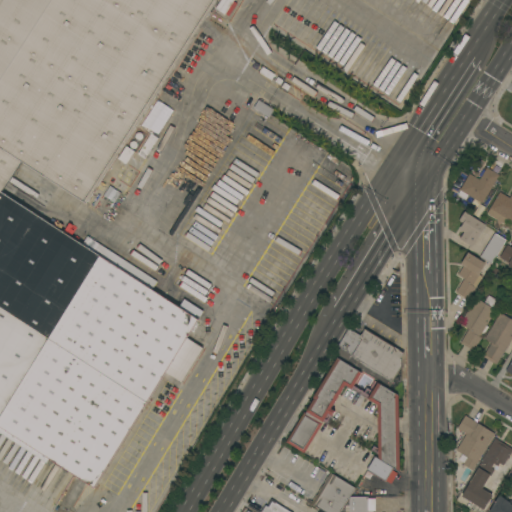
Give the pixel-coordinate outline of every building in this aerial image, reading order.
[(0,147),(0,0),(218,0),(203,23),(87,203),(21,161),(0,147)] [(219,0),(215,10),(229,16),(236,0),(235,0),(219,0)] [(0,147),(21,161),(1,192),(74,239),(0,358),(0,147)] [(482,204),(468,195),(465,200),(457,195),(460,191),(460,190),(469,174),(479,180),(487,168),(499,175),(482,204)] [(500,192),(510,198),(511,194),(511,222),(507,218),(504,224),(487,214),(500,192)] [(486,225),(472,247),(460,239),(464,232),(459,229),(463,222),(459,220),(465,212),(486,225)] [(491,264),(481,258),(481,257),(480,257),(494,233),(506,240),(491,264)] [(0,358),(74,239),(82,244),(87,236),(157,282),(152,289),(180,307),(185,299),(204,312),(188,338),(203,348),(181,382),(168,374),(94,488),(49,459),(46,463),(0,432),(0,358)] [(511,270),(507,267),(510,263),(499,257),(507,245),(511,247),(511,270)] [(464,278),(458,275),(463,266),(461,264),(468,253),(486,263),(479,274),(484,277),(477,289),(475,288),(468,300),(456,292),(464,278)] [(475,297),(484,302),(488,295),(499,302),(495,310),(496,310),(486,326),(488,327),(474,351),(460,343),(469,328),(467,327),(466,329),(460,325),(461,324),(460,324),(475,297)] [(511,338),(496,365),(483,357),(491,343),(484,339),(500,312),(511,319),(511,317),(511,338)] [(389,386),(336,355),(340,348),(338,346),(348,329),(361,336),(364,330),(404,353),(401,359),(401,367),(389,386)] [(378,459),(378,405),(345,385),(331,408),(335,411),(332,416),(328,413),(322,423),(304,453),(286,442),(304,412),(306,413),(314,398),(313,398),(337,358),(361,372),(353,386),(364,392),(366,388),(373,391),(378,383),(399,395),(400,472),(393,468),(378,459)] [(472,470),(463,464),(468,457),(456,450),(465,436),(461,433),(462,432),(457,429),(465,415),(495,434),(472,470)] [(499,463),(498,466),(493,464),(491,468),(494,470),(486,483),(472,475),(495,438),(511,448),(511,450),(503,465),(499,463)] [(385,481),(367,469),(375,457),(378,459),(393,468),(385,481)] [(340,511),(324,511),(311,504),(330,473),(355,488),(340,511)] [(489,511),(499,495),(510,502),(510,500),(511,501),(511,511),(489,511)] [(350,497),(368,497),(368,511),(350,511),(350,499),(350,497)] [(260,511),(265,505),(267,506),(271,498),(277,502),(276,503),(289,511),(260,511)]
